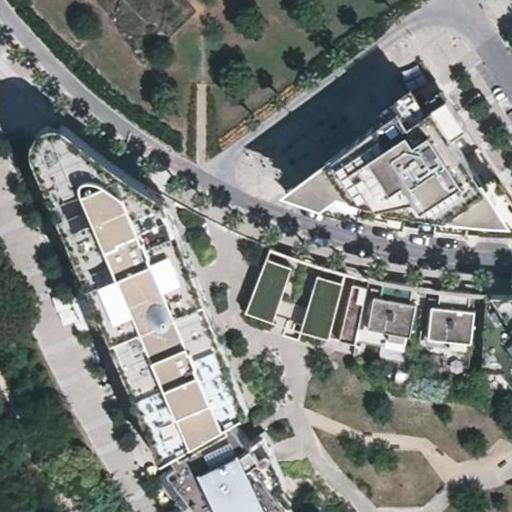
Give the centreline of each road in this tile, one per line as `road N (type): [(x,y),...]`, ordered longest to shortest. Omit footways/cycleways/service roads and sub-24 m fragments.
road 1 (residential): [(201,180),(368,238),(511,256)]
road 2 (residential): [(448,0),(201,180)]
